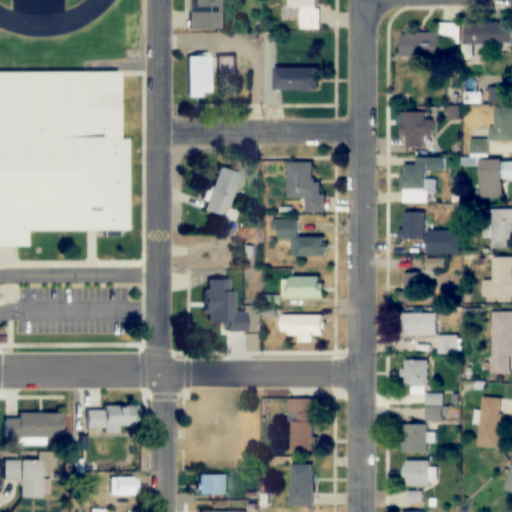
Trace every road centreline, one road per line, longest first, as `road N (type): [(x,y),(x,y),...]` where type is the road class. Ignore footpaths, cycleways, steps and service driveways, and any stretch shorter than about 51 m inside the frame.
road 1 (residential): [(358,511),(365,0)]
road 2 (residential): [(162,511),(164,0)]
road 3 (residential): [(360,372),(0,372)]
road 4 (residential): [(366,129),(168,129)]
